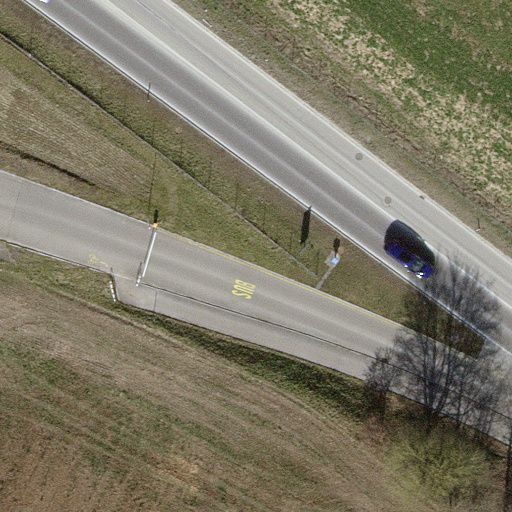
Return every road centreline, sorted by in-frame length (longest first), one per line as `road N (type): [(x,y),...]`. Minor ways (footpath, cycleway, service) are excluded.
road 1 (primary): [(511,307),(103,0)]
road 2 (unclassified): [(0,205),(143,252)]
